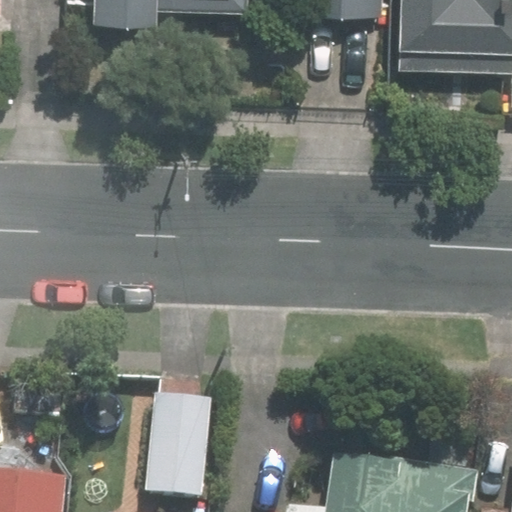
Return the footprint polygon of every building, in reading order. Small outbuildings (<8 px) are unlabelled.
[(88,0),(87,30),(151,32),(152,13),(240,16),(240,0),(88,0)] [(292,0),(292,14),(379,20),(379,0),(292,0)] [(511,0),(400,0),(398,68),(511,73),(510,113),(511,113),(511,0)] [(152,392),(144,493),(202,498),(211,396),(152,392)] [(467,511),(471,476),(323,460),(317,511),(467,511)] [(49,511),(52,482),(0,477),(0,511),(49,511)]
